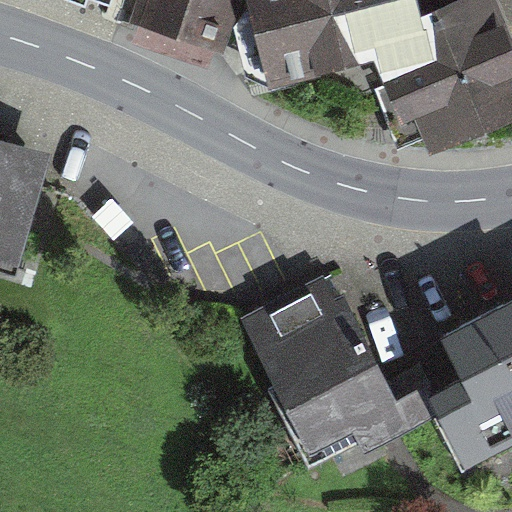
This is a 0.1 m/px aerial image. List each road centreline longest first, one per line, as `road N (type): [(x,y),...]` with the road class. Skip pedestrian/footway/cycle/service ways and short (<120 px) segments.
road 1 (secondary): [(200,117),(339,184),(399,198),(511,195)]
road 2 (tertiary): [(0,36),(76,60),(200,117)]
